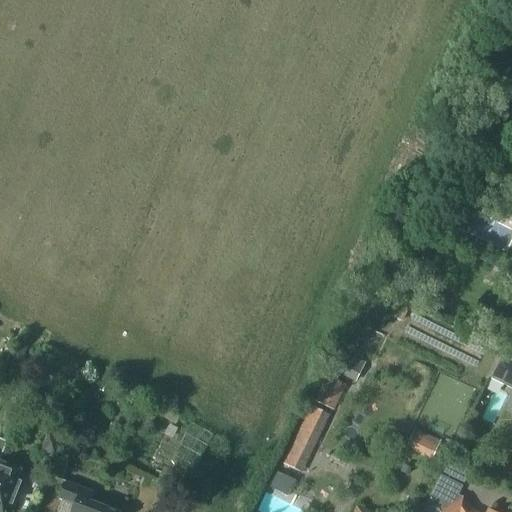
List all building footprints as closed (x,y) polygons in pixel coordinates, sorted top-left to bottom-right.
[(365,364),(339,352),(330,371),(356,384),(365,364)] [(511,361),(501,356),(489,379),(511,390),(511,361)] [(333,412),(346,386),(327,377),(314,403),(333,412)] [(310,407),(282,465),(302,475),(330,416),(310,407)] [(441,442),(414,430),(405,450),(432,462),(441,442)] [(41,451),(55,457),(63,437),(49,431),(41,451)] [(0,463),(1,462),(0,461),(0,460),(9,438),(0,435),(0,463)] [(54,458),(48,476),(62,482),(69,463),(54,458)] [(16,468),(1,462),(0,463),(0,511),(10,511),(27,471),(16,467),(16,468)] [(469,474),(448,463),(442,474),(464,485),(469,474)] [(276,472),(268,489),(286,497),(294,481),(276,472)] [(432,494),(431,497),(451,506),(441,511),(475,511),(471,510),(463,497),(462,499),(458,496),(462,487),(441,476),(432,494)] [(58,511),(118,511),(91,502),(94,493),(67,483),(60,501),(63,502),(58,511)]
